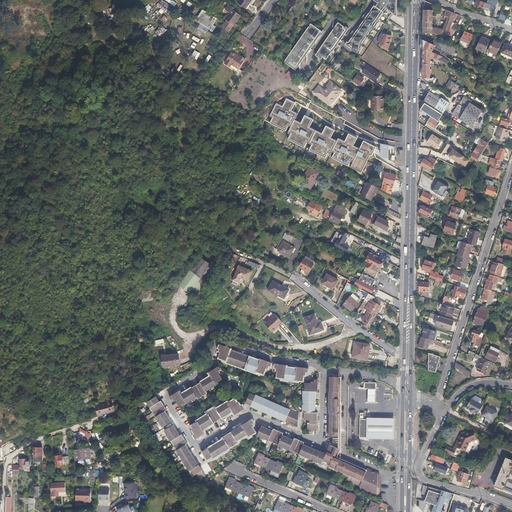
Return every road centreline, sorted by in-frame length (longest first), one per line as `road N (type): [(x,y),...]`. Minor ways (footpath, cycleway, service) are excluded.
road 1 (primary): [(414,0),(407,357)]
road 2 (residential): [(324,369),(217,342),(204,367),(165,397),(195,447)]
road 3 (track): [(361,328),(289,347),(230,329),(186,335),(172,319),(181,293)]
road 4 (residential): [(504,194),(436,409)]
road 5 (residential): [(195,447),(250,415),(321,437),(324,369)]
road 6 (residential): [(444,410),(420,475),(511,505)]
road 7 (residential): [(405,480),(344,456),(345,371)]
road 8 (residential): [(96,420),(14,454),(5,465),(3,511)]
road 9 (residential): [(407,357),(295,278)]
